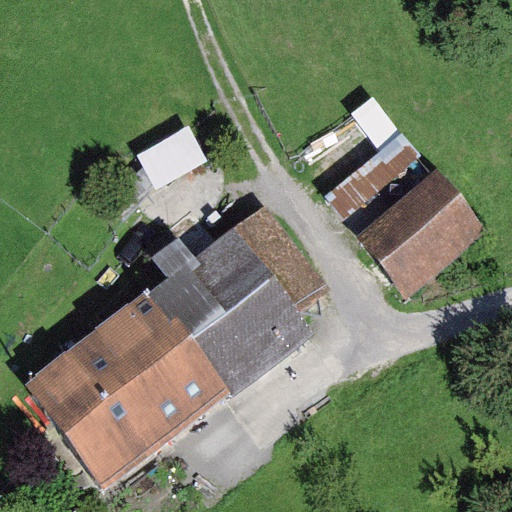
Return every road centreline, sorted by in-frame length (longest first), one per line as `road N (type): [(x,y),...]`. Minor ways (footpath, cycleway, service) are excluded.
road 1 (track): [(393,346),(203,45),(192,0)]
road 2 (track): [(232,438),(298,392),(420,333),(511,313)]
